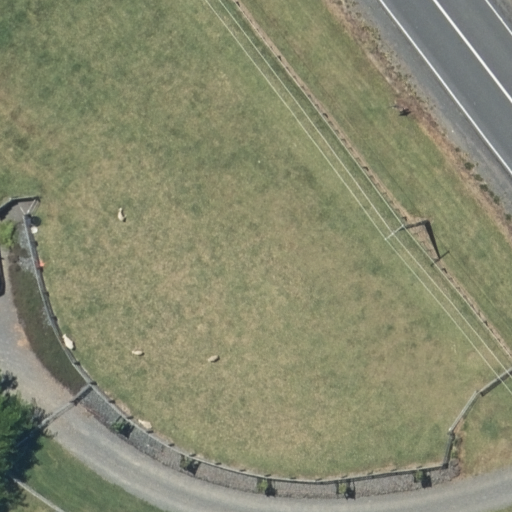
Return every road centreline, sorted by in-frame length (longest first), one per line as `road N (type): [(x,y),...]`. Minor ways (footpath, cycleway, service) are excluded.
road 1 (unknown): [(511,404),(331,451),(207,443),(100,407),(0,337)]
road 2 (tertiary): [(430,0),(511,104)]
